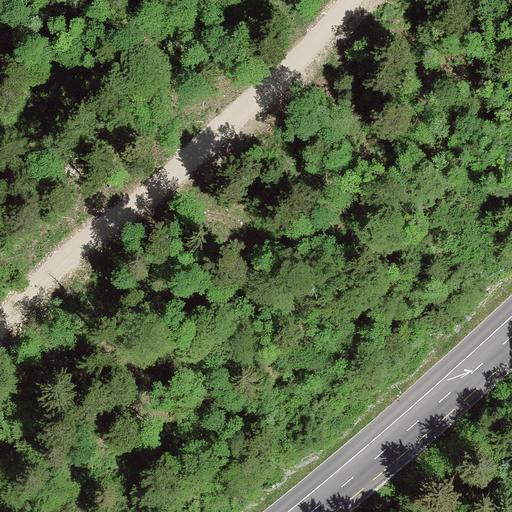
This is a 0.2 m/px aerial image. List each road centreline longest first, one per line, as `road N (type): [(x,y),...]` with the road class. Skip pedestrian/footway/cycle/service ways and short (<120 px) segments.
road 1 (track): [(0,315),(349,0)]
road 2 (primary): [(302,511),(511,328)]
